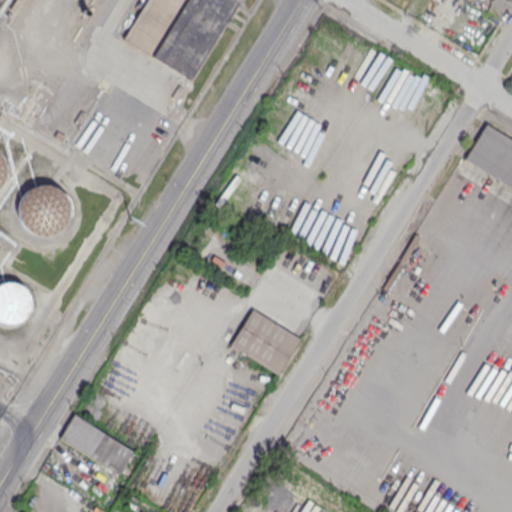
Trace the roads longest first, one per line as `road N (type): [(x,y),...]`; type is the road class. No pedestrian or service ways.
road 1 (tertiary): [(300,0),(0,485)]
road 2 (residential): [(511,32),(216,511)]
road 3 (residential): [(511,105),(342,0)]
